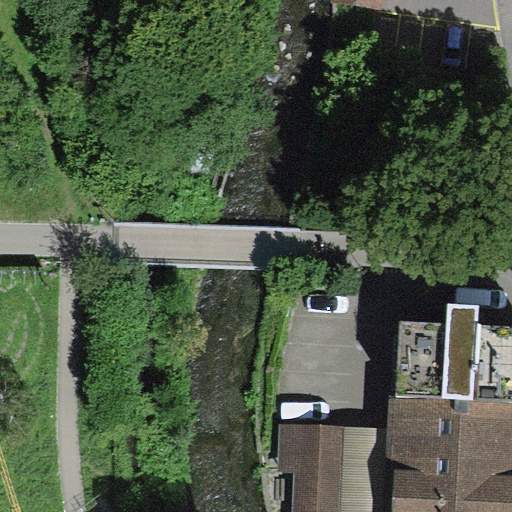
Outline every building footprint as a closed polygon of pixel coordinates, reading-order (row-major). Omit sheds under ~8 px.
[(380,0),(334,0),(334,7),(379,12),(380,0)] [(454,351),(397,349),(395,427),(511,430),(511,353),(483,352),(484,338),(455,337),(454,351)] [(511,511),(511,430),(395,427),(394,439),(391,511),(511,511)] [(341,511),(344,438),(286,436),(283,511),(341,511)] [(391,511),(394,439),(344,438),(341,511),(391,511)]
